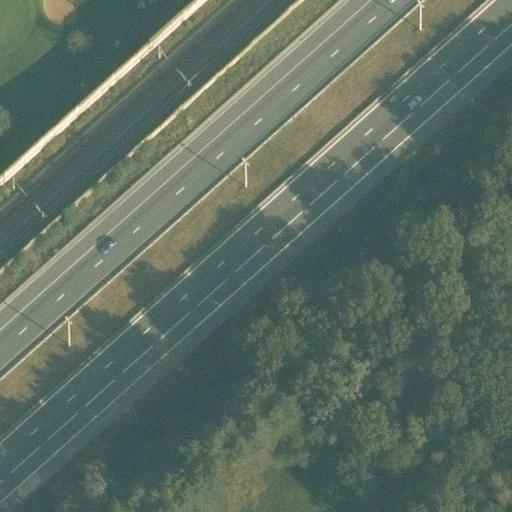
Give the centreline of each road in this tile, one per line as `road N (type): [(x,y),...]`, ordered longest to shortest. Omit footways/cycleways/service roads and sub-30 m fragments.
road 1 (motorway): [(0,456),(506,0)]
road 2 (motorway): [(392,0),(0,352)]
